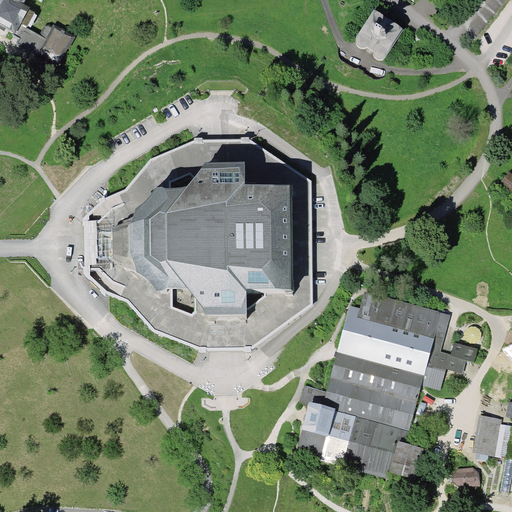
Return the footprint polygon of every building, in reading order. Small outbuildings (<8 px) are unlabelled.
[(49,0),(2,0),(0,5),(0,25),(24,37),(20,45),(62,66),(75,40),(48,27),(43,37),(26,29),(34,12),(26,8),(30,0),(45,0),(49,2),(49,0)] [(195,143),(191,144),(150,162),(124,192),(104,201),(103,198),(99,202),(99,206),(88,217),(87,216),(83,219),(83,226),(97,226),(97,270),(84,270),(84,277),(88,281),(89,279),(100,290),(100,294),(104,298),(105,295),(126,303),(152,333),(199,351),(199,354),(204,354),(204,346),(244,346),(244,353),(249,353),(249,351),(311,307),(310,184),(248,142),(247,140),(241,140),(241,146),(201,146),(201,141),(195,141),(195,143)] [(511,194),(511,178),(508,175),(500,185),(511,194)] [(97,226),(83,226),(83,249),(84,270),(97,270),(97,226)] [(409,245),(412,244),(411,239),(403,242),(395,244),(387,246),(379,248),(380,253),(394,250),(409,245)] [(462,361),(472,364),(475,352),(453,346),(450,358),(438,355),(443,335),(434,332),(438,316),(364,296),(360,312),(349,309),(326,395),(304,389),(300,404),(309,407),(303,431),(297,453),(389,478),(390,475),(412,481),(415,472),(420,473),(424,460),(418,459),(420,451),(403,446),(419,385),(438,390),(444,369),(459,374),(462,361)] [(499,423),(480,419),(475,453),(505,458),(499,493),(508,494),(511,470),(511,459),(509,459),(511,442),(511,433),(497,431),(499,423)] [(452,478),(449,479),(449,483),(452,482),(453,484),(458,489),(478,487),(477,474),(471,470),(456,471),(452,477),(452,478)]
